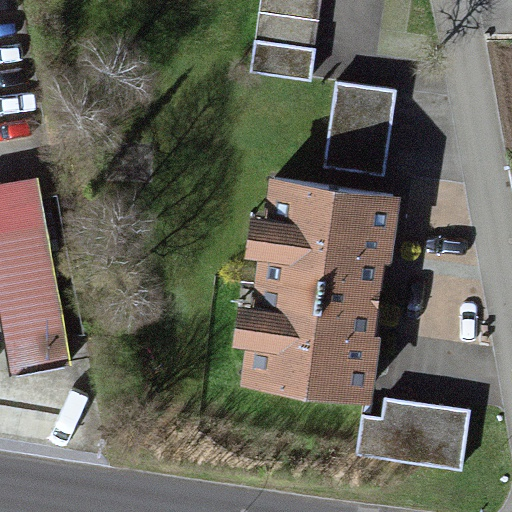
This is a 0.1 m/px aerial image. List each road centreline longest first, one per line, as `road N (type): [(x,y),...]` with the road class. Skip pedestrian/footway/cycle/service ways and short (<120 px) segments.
road 1 (residential): [(511,320),(448,0)]
road 2 (primary): [(163,511),(0,487)]
